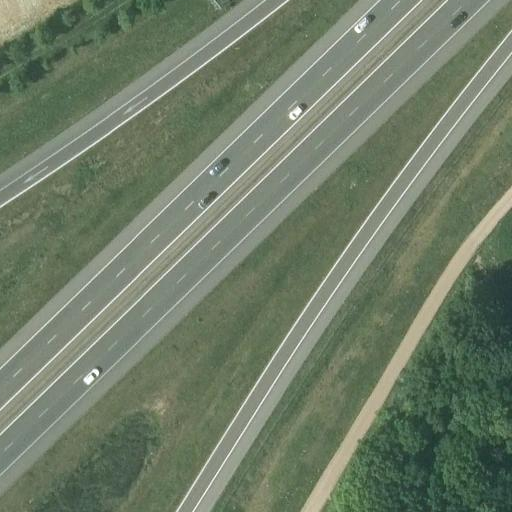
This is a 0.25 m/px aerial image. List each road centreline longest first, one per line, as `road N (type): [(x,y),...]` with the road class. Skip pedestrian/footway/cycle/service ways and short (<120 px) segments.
road 1 (motorway): [(0,458),(468,0)]
road 2 (motorway): [(185,511),(342,268),(511,42)]
road 3 (motorway): [(401,0),(0,387)]
road 4 (track): [(324,511),(460,280),(511,216)]
road 5 (motorway): [(277,0),(0,198)]
